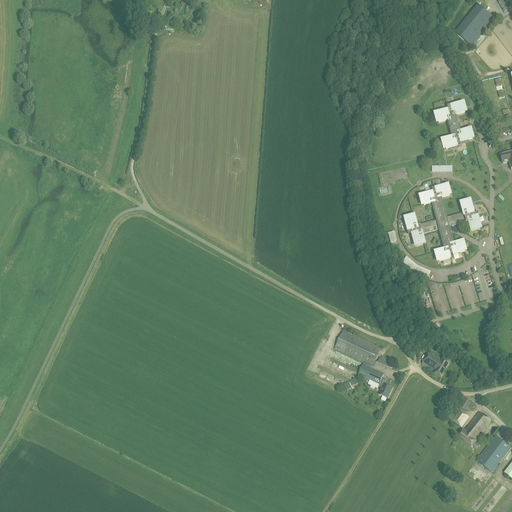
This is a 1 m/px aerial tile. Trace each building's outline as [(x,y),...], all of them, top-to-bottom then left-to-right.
[(500,0),(498,1),(504,12),(510,9),(505,0),(500,0)] [(455,33),(472,47),(495,19),(478,5),(455,33)] [(463,58),(475,78),(479,76),(467,55),(463,58)] [(444,140),(446,150),(458,146),(458,147),(461,147),(460,143),(472,140),(470,130),(461,132),(456,115),(465,113),(463,103),(451,107),(450,106),(447,107),(448,110),(436,114),(439,123),(448,121),(452,138),(444,140)] [(509,162),(511,171),(511,170),(511,151),(500,155),(503,164),(509,162)] [(437,252),(439,262),(451,259),(451,256),(465,252),(462,242),(454,244),(450,230),(452,227),(469,222),(471,230),(481,228),(478,216),(475,216),(471,202),(461,205),(464,213),(447,218),(441,198),(450,196),(447,186),(435,189),(436,192),(421,196),(424,206),(432,203),(437,220),(417,226),(415,217),(405,220),(408,232),(411,231),(415,246),(425,243),(423,235),(440,230),(445,250),(437,252)] [(388,233),(390,243),(397,242),(394,232),(388,233)] [(414,272),(428,278),(431,272),(418,266),(407,257),(402,262),(414,272)] [(343,330),(334,349),(364,363),(357,376),(369,382),(368,385),(371,386),(370,388),(375,390),(376,387),(378,388),(378,387),(380,383),(384,375),(370,369),(371,366),(372,367),(381,348),(343,330)] [(434,374),(441,378),(450,362),(443,358),(442,360),(429,352),(422,365),(435,372),(434,374)] [(378,362),(390,368),(393,364),(380,358),(378,362)] [(344,385),(346,390),(358,384),(356,379),(344,385)] [(393,388),(384,384),(384,385),(380,383),(378,387),(382,389),(379,396),(387,400),(393,388)] [(458,406),(464,410),(470,401),(464,397),(458,406)] [(445,416),(452,421),(455,416),(448,411),(445,416)] [(453,421),(461,427),(469,417),(460,411),(453,421)] [(472,447),(476,450),(479,446),(476,443),(476,442),(476,441),(491,421),(480,412),(468,427),(468,426),(465,431),(463,430),(458,436),(472,447)] [(476,461),(492,473),(511,448),(495,435),(476,461)]
